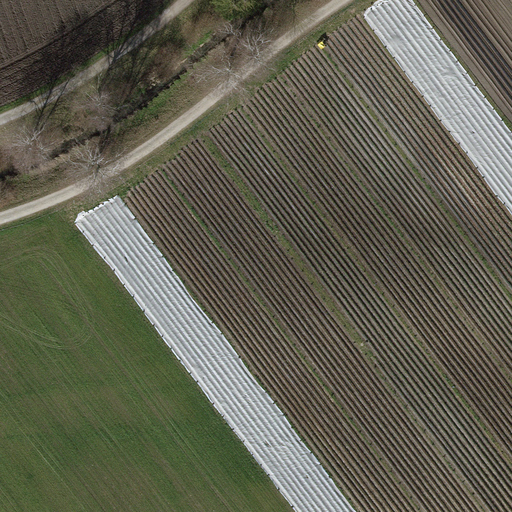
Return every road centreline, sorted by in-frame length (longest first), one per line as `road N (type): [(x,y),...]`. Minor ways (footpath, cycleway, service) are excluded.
road 1 (track): [(0,218),(56,200),(141,154),(348,0)]
road 2 (track): [(193,0),(125,53),(0,121)]
